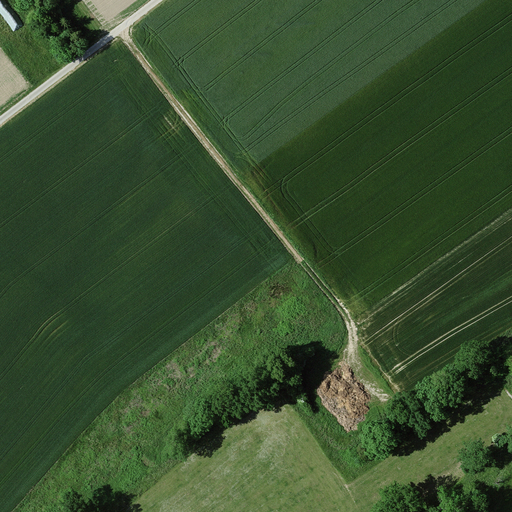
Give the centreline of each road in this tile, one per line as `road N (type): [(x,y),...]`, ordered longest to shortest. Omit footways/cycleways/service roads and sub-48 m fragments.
road 1 (track): [(120,29),(330,290)]
road 2 (unclassified): [(159,0),(0,120)]
